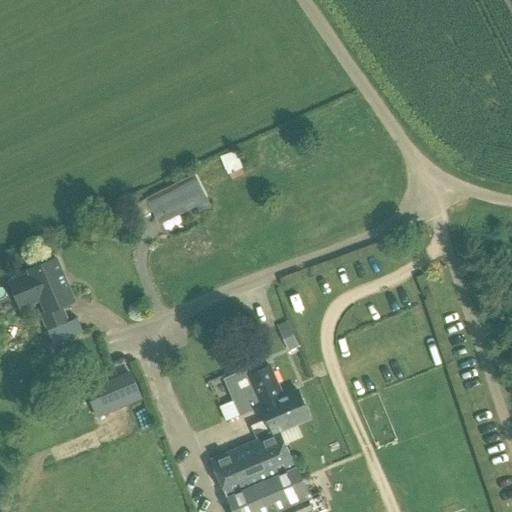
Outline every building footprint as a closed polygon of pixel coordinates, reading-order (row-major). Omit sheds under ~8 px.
[(243,168),(236,152),(222,158),(232,180),(244,175),(242,168),(243,168)] [(181,215),(208,201),(195,174),(146,199),(154,215),(175,204),(181,215)] [(20,310),(42,301),(46,311),(41,313),(47,328),(68,320),(63,307),(75,302),(57,259),(29,271),(8,281),(20,310)] [(223,379),(240,417),(262,407),(278,400),(273,389),(280,386),(272,367),(251,376),(248,368),(223,379)] [(93,389),(101,413),(145,398),(138,374),(93,389)] [(278,400),(262,407),(268,421),(253,427),(259,440),(211,461),(232,511),(314,511),(295,465),(294,466),(280,434),(312,420),(300,390),(285,397),(278,400)]
